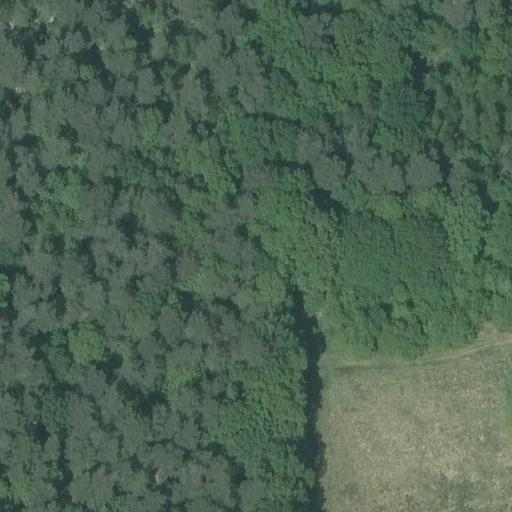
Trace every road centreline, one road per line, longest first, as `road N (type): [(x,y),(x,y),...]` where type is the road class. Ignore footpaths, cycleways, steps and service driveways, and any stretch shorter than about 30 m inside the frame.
road 1 (track): [(276,0),(285,377)]
road 2 (track): [(285,377),(511,341)]
road 3 (track): [(285,377),(289,511)]
